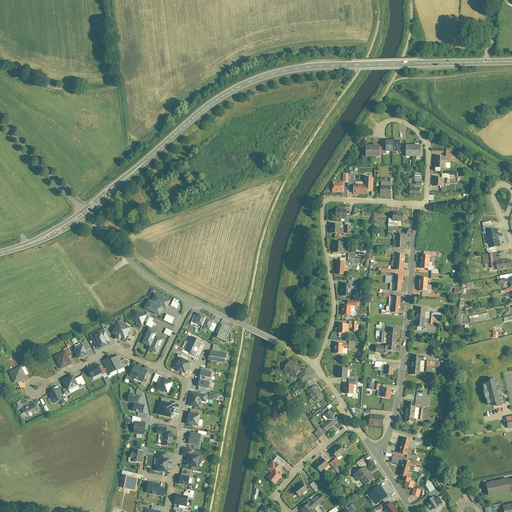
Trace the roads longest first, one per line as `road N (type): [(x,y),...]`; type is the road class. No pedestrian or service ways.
road 1 (secondary): [(511,61),(292,68),(258,78),(199,111),(86,213)]
road 2 (track): [(245,326),(270,215),(375,40),(378,0)]
road 3 (residential): [(316,363),(333,308),(319,219),(325,199),(415,204)]
road 4 (residential): [(377,456),(398,393),(415,204)]
road 5 (residential): [(190,300),(316,363)]
road 6 (residential): [(86,213),(141,268),(190,300)]
road 7 (residential): [(415,204),(425,204),(425,141),(400,120),(384,121),(378,133)]
road 8 (residential): [(353,418),(276,492),(286,511)]
road 9 (residential): [(0,121),(86,213)]
